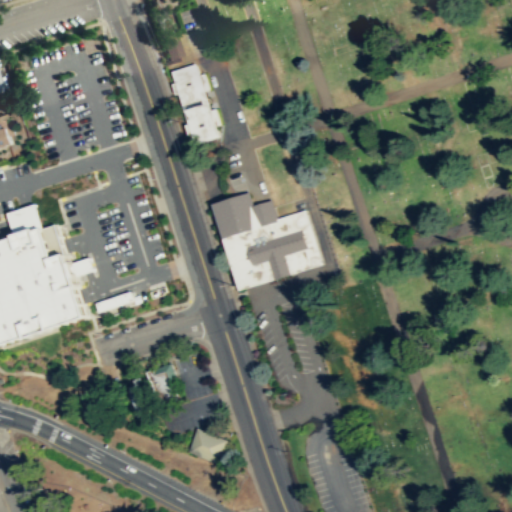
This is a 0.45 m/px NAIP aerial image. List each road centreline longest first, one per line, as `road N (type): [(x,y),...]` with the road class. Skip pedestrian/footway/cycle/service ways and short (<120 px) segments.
road 1 (residential): [(282,511),(113,0)]
road 2 (residential): [(218,315),(103,350)]
